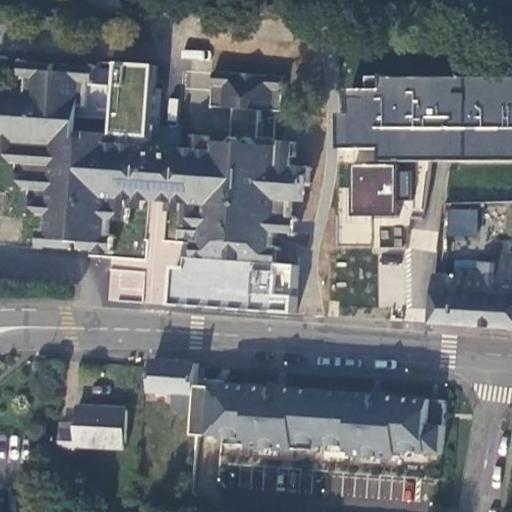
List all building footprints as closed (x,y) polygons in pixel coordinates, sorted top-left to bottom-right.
[(182,87),(208,89),(211,52),(185,49),(182,87)] [(291,197),(295,198),(298,164),(290,164),(290,155),(294,156),(295,138),(283,137),(283,140),(277,139),(273,135),(259,134),(261,107),(274,108),(283,100),(284,80),(276,73),(221,70),(212,77),(212,97),(218,104),(233,105),(231,140),(208,138),(209,134),(195,133),(194,148),(198,148),(198,157),(188,151),(175,151),(174,146),(171,143),(167,140),(162,138),(156,140),(152,143),(149,149),(133,148),(124,153),(125,142),(129,142),(130,129),(115,128),(115,132),(99,131),(89,138),(79,137),(71,130),(73,103),(87,104),(88,81),(81,72),(34,69),(28,76),(27,87),(20,86),(17,87),(14,90),(14,94),(0,92),(0,134),(2,135),(1,143),(6,144),(14,155),(14,159),(20,159),(19,171),(28,181),(28,185),(33,185),(32,197),(41,207),(40,214),(49,214),(47,232),(53,239),(101,243),(108,236),(109,220),(115,220),(117,216),(122,212),(129,213),(129,204),(144,205),(152,187),(165,188),(169,200),(169,207),(184,208),(183,217),(187,217),(197,222),(196,226),(202,226),(201,243),(207,251),(220,252),(257,254),(264,254),(272,247),(273,230),(279,231),(279,227),(290,215),(291,197)] [(385,91),(354,91),(354,116),(344,115),(345,150),(385,151),(385,162),(511,162),(511,79),(386,78),(385,91)] [(309,166),(298,164),(295,198),(302,198),(303,180),(308,181),(309,166)] [(444,235),(476,236),(477,208),(445,207),(444,235)] [(496,243),(495,254),(508,254),(509,244),(509,242),(496,241),(496,243)] [(188,268),(177,268),(174,307),(297,314),(300,265),(257,263),(257,254),(220,252),(220,260),(188,258),(188,268)] [(381,253),(379,270),(393,272),(396,256),(381,253)] [(511,329),(511,255),(508,254),(495,254),(495,264),(455,262),(455,273),(454,277),(433,275),(429,324),(511,329)] [(173,407),(194,408),(195,382),(197,362),(197,360),(151,356),(149,388),(174,390),(173,407)] [(226,384),(195,382),(194,408),(192,431),(249,435),(248,443),(294,447),(295,440),(352,444),(351,451),(397,454),(397,448),(440,451),(443,398),(385,394),(385,390),(370,389),(370,392),(283,386),(283,382),(268,381),(268,384),(226,381),(226,384)] [(123,445),(125,406),(76,403),(75,426),(59,425),(57,453),(74,454),(75,442),(123,445)]
